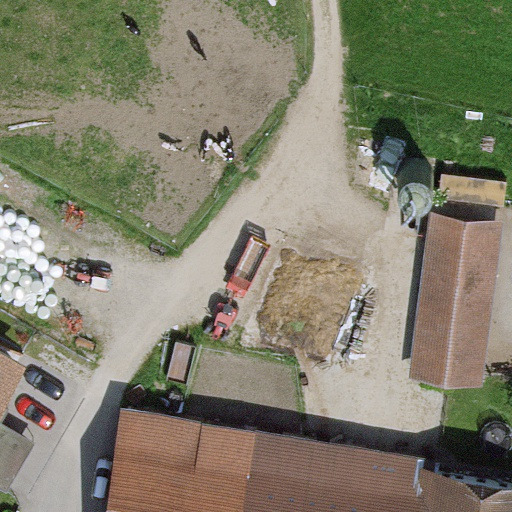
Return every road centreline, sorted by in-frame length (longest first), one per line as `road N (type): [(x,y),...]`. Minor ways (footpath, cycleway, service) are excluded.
road 1 (track): [(324,0),(328,135),(315,170),(247,206),(165,293),(137,340),(0,262)]
road 2 (track): [(315,170),(396,258),(341,414)]
